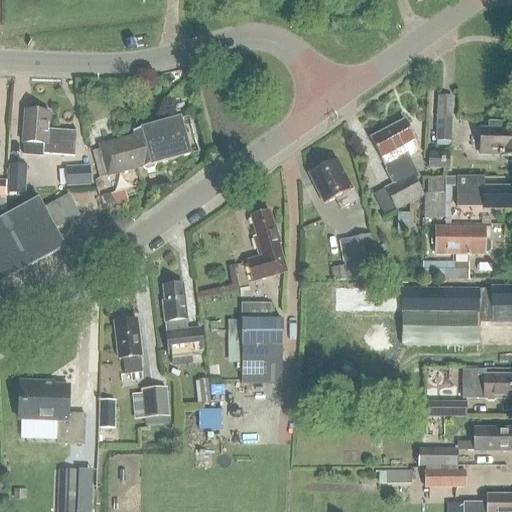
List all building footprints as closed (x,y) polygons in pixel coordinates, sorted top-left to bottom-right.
[(73,157),(75,133),(47,131),(48,114),(24,112),(21,144),(42,145),(42,155),(73,157)] [(449,143),(450,119),(436,118),(435,142),(449,143)] [(131,131),(133,138),(99,147),(100,150),(90,152),(98,181),(141,169),(145,171),(153,170),(154,165),(189,156),(179,120),(144,129),(144,128),(131,131)] [(415,180),(418,178),(416,173),(409,159),(420,153),(404,122),(369,140),(385,171),(386,170),(394,184),(383,190),(394,212),(423,196),(415,180)] [(499,157),(511,157),(511,131),(505,131),(505,124),(487,123),(487,131),(480,130),(479,156),(499,156),(499,157)] [(429,155),(428,170),(448,170),(448,156),(429,155)] [(323,205),(334,200),(339,210),(356,201),(335,160),(307,175),(323,205)] [(8,166),(7,194),(23,195),(25,167),(8,166)] [(65,187),(89,185),(88,169),(64,171),(65,187)] [(511,188),(483,188),(483,178),(455,178),(456,208),(482,208),(482,210),(492,210),(494,212),(498,212),(500,210),(511,210),(511,188)] [(433,195),(442,195),(442,182),(426,182),(426,195),(433,195)] [(442,195),(433,195),(434,217),(443,217),(443,194),(442,195)] [(0,283),(64,249),(54,231),(79,217),(67,196),(43,209),(37,200),(0,219),(0,283)] [(258,252),(260,258),(245,262),(251,284),(277,277),(276,271),(284,269),(277,246),(280,246),(274,227),(272,227),(268,212),(250,218),(255,237),(252,238),(256,252),(258,252)] [(483,241),(483,229),(434,228),(434,256),(483,256),(483,253),(486,253),(489,251),(489,244),(486,241),(483,241)] [(348,240),(356,279),(377,275),(369,236),(348,240)] [(423,264),(423,278),(467,278),(467,264),(423,264)] [(164,302),(161,303),(163,323),(167,355),(201,352),(199,330),(186,331),(185,321),(181,285),(162,287),(164,302)] [(490,323),(490,324),(511,324),(511,289),(490,289),(490,290),(400,290),(400,346),(478,346),(478,323),(490,323)] [(135,321),(127,322),(124,320),(118,321),(116,323),(113,323),(116,349),(115,351),(115,356),(117,358),(117,360),(122,360),(123,376),(130,375),(131,383),(139,382),(141,379),(139,358),(140,358),(135,321)] [(281,386),(282,321),(241,322),(242,385),(281,386)] [(461,400),(511,399),(511,376),(484,376),(484,372),(462,372),(461,400)] [(205,381),(198,382),(201,406),(208,405),(205,381)] [(56,445),(83,446),(84,416),(67,415),(68,387),(41,387),(41,384),(18,383),(17,420),(57,422),(56,445)] [(168,418),(165,390),(140,392),(143,420),(168,418)] [(410,417),(423,417),(422,398),(410,399),(410,417)] [(441,418),(465,419),(465,402),(441,402),(441,418)] [(112,429),(113,409),(101,409),(100,429),(112,429)] [(404,432),(405,422),(389,422),(388,432),(404,432)] [(414,435),(414,423),(405,422),(405,432),(404,435),(414,435)] [(473,452),(485,452),(485,453),(511,452),(511,429),(485,429),(485,430),(474,430),(473,444),(466,444),(465,452),(473,452)] [(455,451),(417,451),(417,467),(424,467),(455,467),(456,467),(455,452),(455,451)] [(424,489),(464,489),(464,473),(455,473),(455,467),(424,467),(424,473),(424,489)] [(60,502),(76,503),(77,471),(62,470),(60,502)] [(384,485),(410,485),(409,472),(384,473),(384,485)] [(464,511),(511,511),(511,495),(485,496),(485,505),(464,505),(464,511)]
